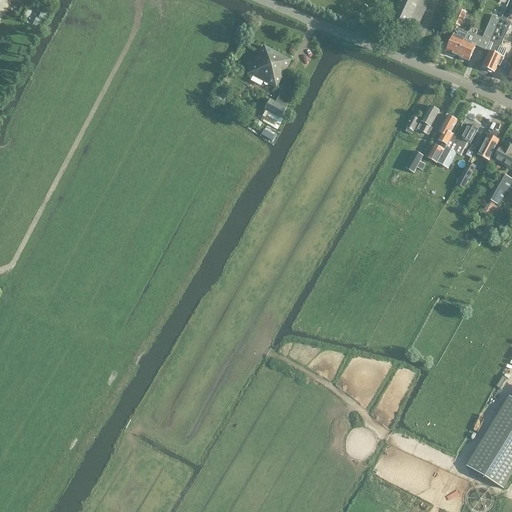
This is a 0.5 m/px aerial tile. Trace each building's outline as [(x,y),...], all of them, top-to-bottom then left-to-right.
[(398,0),(385,33),(402,41),(409,25),(418,29),(430,0),(398,0)] [(43,11),(35,24),(41,27),(48,13),(43,11)] [(466,14),(460,11),(454,24),(460,27),(466,14)] [(493,16),(489,25),(483,39),(482,40),(491,43),(501,19),(493,16)] [(501,19),(491,43),(493,44),(483,68),(494,73),(501,57),(496,55),(500,47),(511,23),(501,19)] [(458,57),(465,42),(459,39),(461,34),(455,32),(446,52),(458,57)] [(476,47),(487,52),(491,43),(482,40),(483,39),(468,33),(465,42),(458,57),(469,62),(476,47)] [(276,88),(290,61),(263,47),(249,74),(276,88)] [(226,95),(215,89),(212,94),(213,101),(222,106),(223,100),(226,95)] [(286,109),(285,109),(288,102),(281,98),(277,105),(270,101),(265,110),(280,119),(286,109)] [(440,112),(430,106),(422,122),(412,117),(406,128),(408,129),(406,132),(412,136),(415,130),(417,132),(418,130),(429,136),(433,128),(431,128),(440,112)] [(438,164),(447,148),(454,135),(451,134),(458,121),(448,116),(439,133),(442,134),(438,141),(442,143),(439,148),(434,145),(427,158),(437,164),(438,163),(438,164)] [(468,127),(464,124),(453,144),(465,150),(468,143),(470,144),(477,131),(469,126),(468,127)] [(478,156),(489,161),(491,162),(495,153),(493,152),(499,141),(489,136),(481,150),(478,156)] [(511,169),(511,146),(506,144),(504,149),(501,148),(497,156),(494,161),(511,170),(511,169)] [(447,148),(438,164),(449,169),(457,153),(447,148)] [(415,175),(418,169),(423,172),(426,166),(421,163),(424,157),(415,152),(406,169),(415,175)] [(469,163),(457,185),(464,189),(476,167),(469,163)] [(510,187),(511,183),(511,179),(503,174),(489,199),(493,202),(499,205),(500,206),(510,187)] [(499,205),(493,202),(485,216),(492,219),(499,205)] [(499,224),(511,231),(511,223),(503,218),(505,214),(499,210),(493,220),(499,224)] [(511,398),(508,396),(467,466),(505,489),(511,476),(511,398)]
